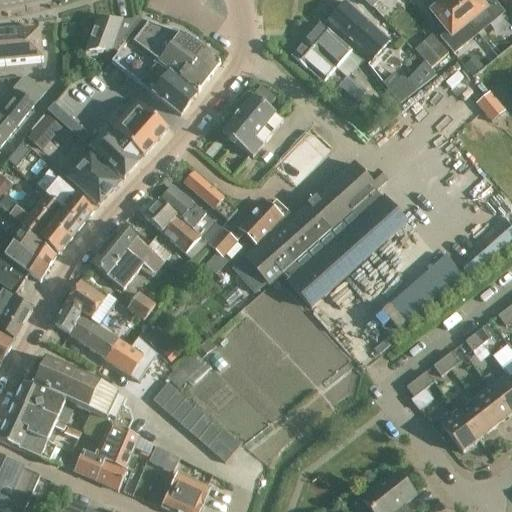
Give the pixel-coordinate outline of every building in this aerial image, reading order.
[(362,0),(372,10),(382,0),(362,0)] [(456,43),(473,30),(448,0),(431,13),(456,43)] [(477,0),(447,0),(448,0),(473,30),(498,9),(491,0),(489,0),(482,6),(477,0)] [(511,0),(499,0),(509,11),(511,8),(511,0)] [(341,9),(327,25),(342,38),(370,64),(384,48),(390,42),(346,3),(341,9)] [(117,56),(128,41),(127,40),(140,22),(97,25),(86,55),(106,54),(111,53),(112,51),(117,56)] [(182,83),(198,95),(221,66),(204,53),(182,37),(140,22),(127,40),(128,41),(158,64),(182,83)] [(320,26),(305,43),(332,68),(331,69),(335,73),(345,81),(340,87),(345,91),(344,92),(364,111),(372,103),(365,96),(366,95),(348,79),(362,63),(352,54),(335,39),(335,40),(320,26)] [(40,31),(0,34),(0,67),(43,64),(40,31)] [(419,57),(432,74),(454,57),(458,61),(461,58),(444,37),(419,57)] [(117,56),(111,64),(141,86),(143,84),(156,67),(158,64),(128,41),(117,56)] [(323,87),(335,73),(331,69),(332,68),(305,43),(291,58),(315,80),(323,87)] [(481,70),(474,61),(465,68),(472,77),(481,70)] [(404,83),(382,62),(372,71),(393,92),(389,95),(399,106),(411,94),(403,84),(404,83)] [(141,86),(140,88),(165,106),(181,118),(197,98),(181,86),(156,67),(143,84),(141,86)] [(76,72),(64,73),(64,81),(77,80),(76,72)] [(0,113),(0,116),(16,130),(44,95),(29,82),(22,80),(12,92),(15,94),(0,113)] [(511,102),(501,87),(476,106),(490,122),(504,112),(506,114),(511,109),(511,102)] [(222,135),(252,160),(283,123),(252,98),(222,135)] [(141,104),(127,118),(158,146),(172,132),(141,104)] [(54,105),(47,113),(59,123),(83,145),(90,137),(66,116),(54,105)] [(374,114),(362,124),(368,133),(383,125),(374,114)] [(0,149),(16,130),(0,116),(0,149)] [(47,118),(27,141),(41,153),(51,141),(61,129),(47,118)] [(127,118),(114,131),(144,160),(158,146),(127,118)] [(312,130),(276,170),(295,189),(332,150),(312,130)] [(116,135),(95,157),(123,183),(124,182),(138,167),(144,160),(116,135)] [(215,142),(204,156),(211,161),(222,148),(215,142)] [(21,146),(7,163),(16,170),(30,153),(21,146)] [(92,158),(81,170),(80,171),(75,166),(70,171),(75,176),(69,183),(99,208),(121,185),(106,171),(92,158)] [(276,203),(270,209),(265,205),(240,232),(257,248),(244,259),(270,288),(283,276),(377,193),(386,185),(377,175),(368,183),(354,166),(293,220),(288,214),(276,203)] [(51,226),(71,242),(94,213),(49,174),(37,188),(47,196),(63,210),(51,226)] [(184,186),(228,225),(237,214),(194,175),(184,186)] [(0,180),(0,200),(10,188),(0,180)] [(173,189),(160,204),(174,217),(201,240),(208,246),(221,232),(193,206),(192,207),(173,189)] [(377,193),(283,276),(289,283),(287,284),(309,307),(409,222),(383,195),(380,197),(377,193)] [(51,226),(63,210),(47,196),(28,219),(16,209),(10,217),(39,241),(51,226)] [(144,219),(158,232),(160,234),(174,217),(160,204),(158,203),(144,219)] [(160,234),(185,257),(193,264),(208,249),(200,241),(201,240),(174,217),(160,234)] [(71,242),(51,226),(39,241),(59,257),(71,242)] [(165,264),(159,259),(147,249),(137,240),(122,228),(91,266),(106,279),(122,292),(141,270),(152,280),(165,264)] [(238,245),(223,231),(208,247),(224,261),(238,245)] [(56,259),(41,246),(22,233),(13,247),(48,272),(56,259)] [(154,240),(147,249),(159,259),(167,251),(154,240)] [(13,247),(4,260),(30,277),(41,285),(48,272),(13,247)] [(0,286),(17,297),(30,277),(4,260),(0,257),(0,286)] [(247,279),(234,291),(241,298),(253,286),(247,279)] [(277,284),(271,288),(276,293),(281,288),(277,284)] [(80,285),(67,306),(84,317),(100,328),(114,309),(96,297),(97,296),(80,285)] [(0,331),(15,341),(33,311),(3,294),(1,297),(0,296),(0,331)] [(155,308),(140,296),(127,312),(143,324),(155,308)] [(55,327),(68,337),(79,317),(66,308),(55,327)] [(506,329),(511,324),(511,318),(507,312),(498,319),(506,329)] [(68,337),(82,346),(87,349),(99,331),(79,317),(68,337)] [(138,337),(145,327),(138,321),(130,332),(138,337)] [(158,329),(145,340),(154,350),(166,339),(158,329)] [(492,340),(483,330),(474,337),(483,347),(492,340)] [(87,349),(105,362),(117,344),(99,331),(87,349)] [(0,366),(1,367),(14,345),(0,337),(0,366)] [(474,354),(483,347),(474,337),(465,344),(474,354)] [(209,343),(167,380),(178,391),(207,365),(201,359),(214,348),(209,343)] [(117,344),(105,362),(138,384),(135,389),(148,397),(163,376),(153,368),(150,373),(133,361),(129,354),(125,349),(117,344)] [(217,355),(209,363),(220,374),(227,367),(217,355)] [(442,362),(450,372),(459,365),(451,355),(442,362)] [(31,388),(53,398),(53,397),(108,422),(118,398),(101,387),(68,371),(45,360),(31,388)] [(441,379),(450,372),(442,362),(433,369),(441,379)] [(511,362),(501,371),(506,377),(505,377),(508,381),(509,381),(511,385),(511,362)] [(426,374),(406,390),(414,400),(434,385),(426,374)] [(511,385),(509,381),(508,381),(505,377),(496,385),(491,379),(485,384),(490,390),(511,417),(511,416),(511,385)] [(53,398),(31,388),(23,384),(14,404),(57,422),(65,404),(52,398),(53,398)] [(168,385),(152,403),(162,411),(177,393),(172,388),(168,385)] [(495,430),(511,417),(490,390),(473,402),(495,430)] [(177,393),(162,411),(171,419),(186,401),(177,393)] [(186,401),(171,419),(180,427),(195,409),(186,401)] [(479,443),(495,430),(473,402),(458,414),(455,410),(454,411),(479,443)] [(9,417),(6,422),(26,431),(24,434),(47,445),(57,422),(14,404),(9,417)] [(195,409),(180,427),(189,434),(204,416),(195,409)] [(479,443),(454,411),(450,415),(452,419),(441,428),(463,455),(479,443)] [(189,434),(198,442),(213,424),(204,416),(189,434)] [(100,444),(110,425),(92,417),(83,435),(100,444)] [(0,436),(0,443),(40,461),(47,445),(24,434),(26,431),(6,422),(0,436)] [(213,424),(198,442),(207,450),(215,441),(222,432),(213,424)] [(74,474),(97,484),(105,465),(127,473),(135,448),(139,439),(127,433),(119,430),(110,426),(96,460),(82,455),(74,474)] [(222,432),(215,441),(233,457),(241,448),(222,432)] [(215,441),(207,450),(225,466),(233,457),(215,441)] [(156,450),(149,465),(161,471),(173,477),(180,462),(156,450)] [(56,457),(53,464),(63,469),(67,462),(56,457)] [(25,511),(40,481),(24,473),(0,461),(0,511),(25,511)] [(118,493),(126,475),(127,473),(105,465),(97,484),(118,493)] [(170,492),(162,511),(164,511),(200,511),(206,500),(210,491),(178,476),(173,485),(170,492)] [(398,511),(416,498),(399,476),(386,486),(384,483),(361,500),(370,511),(369,511),(398,511)] [(61,511),(74,511),(78,506),(67,501),(61,511)]
